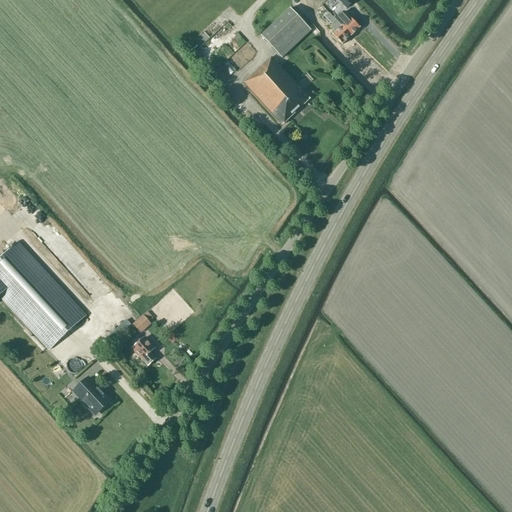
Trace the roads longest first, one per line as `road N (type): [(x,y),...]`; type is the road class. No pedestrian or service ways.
road 1 (unclassified): [(110,511),(460,0)]
road 2 (primary): [(207,511),(276,340),(377,153),(477,0)]
